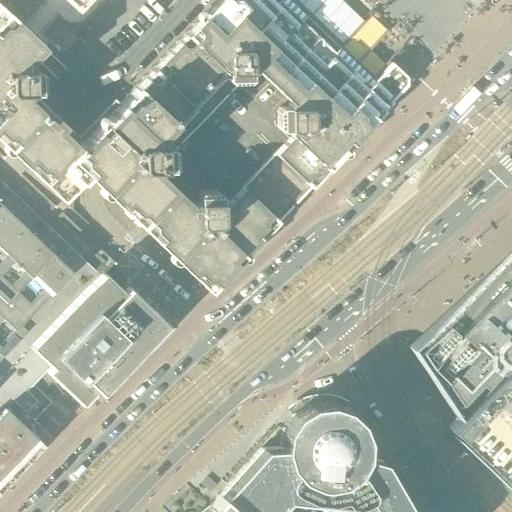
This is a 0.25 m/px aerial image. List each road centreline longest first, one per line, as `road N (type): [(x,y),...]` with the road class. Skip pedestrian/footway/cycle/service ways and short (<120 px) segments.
road 1 (secondary): [(511,56),(419,153),(213,336)]
road 2 (secondary): [(122,511),(265,375),(344,316)]
road 3 (secondary): [(213,336),(36,511)]
road 4 (secondary): [(344,316),(511,168)]
road 5 (residential): [(432,511),(351,370),(344,316)]
road 6 (residential): [(213,336),(95,213)]
